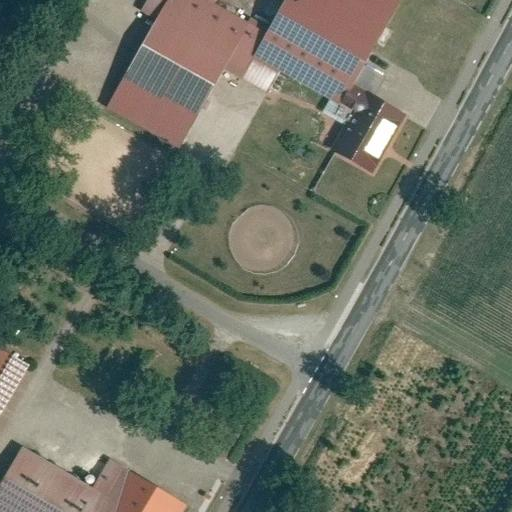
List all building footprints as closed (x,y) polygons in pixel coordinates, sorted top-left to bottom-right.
[(332,99),(342,105),(352,88),(364,67),(402,0),(278,0),(286,4),(270,31),(251,20),(249,25),(205,0),(151,0),(144,12),(158,20),(107,109),(179,150),(224,72),(267,96),(282,70),(332,99)] [(364,67),(352,88),(373,100),(385,79),(364,67)] [(334,153),(370,174),(402,117),(373,100),(352,88),(342,105),(357,113),(348,129),(334,153)] [(348,129),(357,113),(342,105),(332,99),(323,115),(348,129)] [(0,350),(0,416),(28,367),(0,350)] [(23,454),(0,495),(0,511),(183,511),(187,506),(110,462),(92,493),(23,454)]
